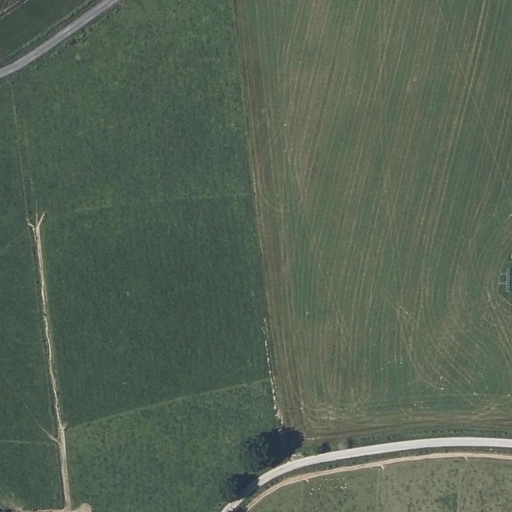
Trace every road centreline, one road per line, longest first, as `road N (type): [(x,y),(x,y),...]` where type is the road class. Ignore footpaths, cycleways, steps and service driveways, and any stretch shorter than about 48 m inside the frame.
road 1 (unclassified): [(511,443),(437,441),(297,462),(267,474),(225,511)]
road 2 (unclassified): [(0,72),(111,0)]
